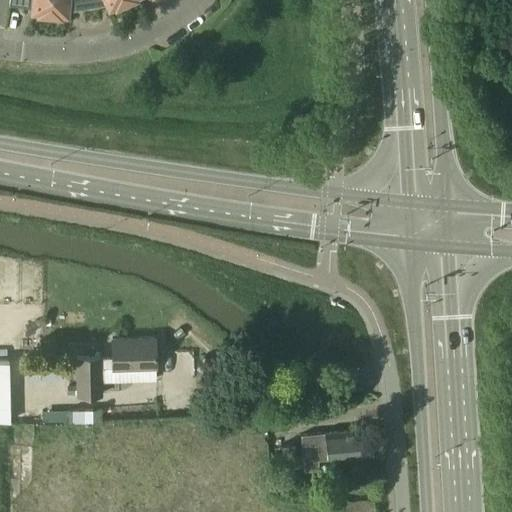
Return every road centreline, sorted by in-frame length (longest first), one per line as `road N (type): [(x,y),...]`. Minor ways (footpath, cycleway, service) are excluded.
road 1 (primary): [(0,174),(411,245)]
road 2 (primary): [(408,203),(0,145)]
road 3 (secondary): [(411,245),(428,511)]
road 4 (secondary): [(463,511),(449,248)]
road 5 (residential): [(0,51),(116,50),(149,40),(204,0)]
road 6 (tertiary): [(447,209),(432,0)]
road 7 (tertiary): [(393,0),(408,203)]
road 8 (residential): [(402,511),(385,347)]
